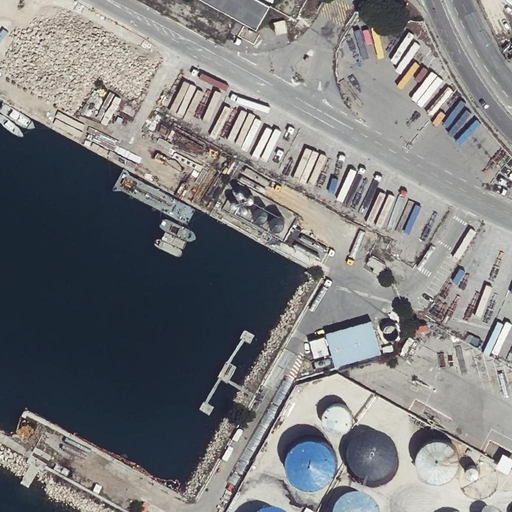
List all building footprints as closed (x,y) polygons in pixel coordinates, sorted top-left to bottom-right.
[(198,0),(256,32),(269,7),(256,0),(198,0)] [(287,34),(284,21),(274,23),(276,36),(287,34)] [(301,32),(305,28),(301,22),(297,26),(301,32)] [(245,188),(243,188),(241,188),(239,189),(238,191),(237,193),(236,195),(237,197),(238,199),(240,200),(242,201),(244,201),(246,200),(248,199),(249,197),(249,195),(249,193),(248,191),(247,189),(245,188)] [(266,207),(264,207),(262,207),(260,208),(258,210),(257,212),(257,214),(258,216),(259,218),(261,219),(263,220),(265,220),(267,219),(269,218),(270,216),(270,214),(270,212),(269,210),(268,208),(266,207)] [(282,216),(280,216),(278,216),(276,217),(275,218),(274,220),(274,222),(274,225),(275,226),(277,228),(279,229),(281,229),(283,228),(285,226),(286,225),(287,223),(286,221),(286,219),(284,217),(282,216)] [(387,266),(371,257),(366,265),(375,268),(374,274),(380,277),(387,266)] [(372,323),(327,336),(335,367),(381,354),(372,323)] [(330,426),(334,429),(338,430),(343,430),(348,428),(351,425),(354,420),(354,415),(354,411),(351,406),(347,403),(343,401),(338,401),(333,402),(329,405),(326,409),(325,413),(325,418),(327,423),(330,426)] [(250,416),(254,410),(249,407),(246,414),(250,416)] [(331,478),(335,472),(337,467),(338,460),(337,453),(334,447),(329,441),(323,437),(318,435),(311,435),(303,436),(297,439),(292,444),(288,451),(287,457),(287,465),(289,471),(293,477),(298,482),(305,485),(312,486),(319,485),(325,482),(331,478)] [(360,478),(367,481),(375,483),(382,482),(389,478),(395,472),(398,465),(399,457),(397,449),(392,442),(385,437),(377,435),(369,436),(361,439),(356,444),(352,451),(351,458),(352,466),(355,472),(360,478)] [(381,511),(381,508),(376,502),(370,497),(363,495),(356,495),(349,498),(343,503),(340,508),(338,511),(381,511)]
